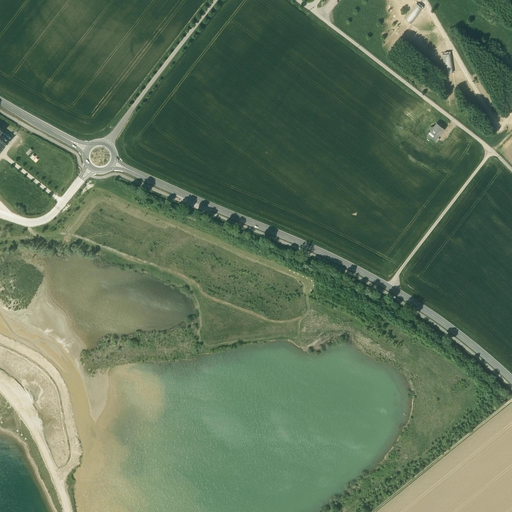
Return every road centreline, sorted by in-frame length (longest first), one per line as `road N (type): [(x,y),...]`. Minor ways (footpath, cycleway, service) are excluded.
road 1 (secondary): [(511,379),(370,276),(112,162)]
road 2 (track): [(496,153),(321,18)]
road 3 (track): [(511,399),(380,511)]
road 4 (track): [(389,287),(496,153)]
